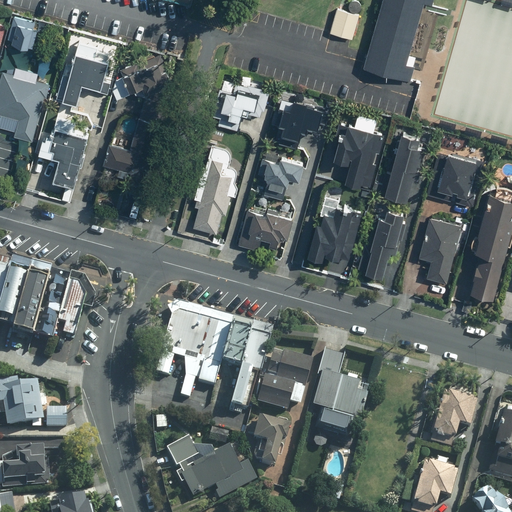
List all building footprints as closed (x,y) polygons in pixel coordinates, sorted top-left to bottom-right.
[(385,0),(367,69),(407,80),(427,0),(385,0)] [(511,0),(499,0),(498,6),(490,4),(491,0),(464,0),(432,116),(511,138),(511,0)] [(359,15),(335,9),(330,31),(354,37),(359,15)] [(7,39),(11,40),(10,45),(26,49),(27,46),(32,48),(33,44),(36,30),(33,29),(34,21),(13,16),(7,39)] [(75,106),(80,87),(107,93),(110,82),(103,80),(107,62),(82,56),(74,54),(69,75),(61,74),(55,101),(62,103),(75,106)] [(165,69),(157,73),(150,58),(122,70),(124,75),(115,79),(112,89),(117,100),(132,93),(132,91),(141,87),(144,94),(171,82),(165,69)] [(13,137),(19,139),(20,139),(17,154),(26,156),(30,141),(32,141),(43,102),(45,102),(50,84),(36,80),(37,74),(15,68),(14,74),(1,71),(0,76),(0,128),(14,132),(13,137)] [(266,90),(267,84),(259,83),(257,89),(249,87),(250,77),(240,75),(239,85),(226,82),(224,91),(219,90),(213,116),(219,117),(217,125),(237,129),(240,115),(246,116),(246,114),(260,117),(261,112),(265,112),(269,91),(266,90)] [(318,132),(323,110),(303,104),(302,108),(279,102),(270,136),(278,138),(276,143),(298,148),(301,133),(307,129),(318,132)] [(344,163),(344,166),(347,167),(344,183),(360,187),(376,118),(356,113),(353,126),(338,122),(334,139),(336,139),(331,160),(344,163)] [(137,117),(130,149),(108,145),(104,165),(130,171),(125,193),(143,197),(148,174),(150,164),(148,163),(157,121),(137,117)] [(73,183),(85,127),(52,120),(47,140),(42,138),(38,155),(58,159),(53,179),(73,183)] [(399,132),(389,172),(384,171),(381,184),(375,182),(374,188),(385,191),(384,197),(405,202),(411,179),(418,180),(420,171),(415,170),(421,148),(416,147),(418,137),(399,132)] [(213,146),(209,163),(207,170),(203,169),(194,206),(199,207),(193,229),(217,235),(221,215),(226,216),(231,195),(235,196),(237,187),(237,186),(237,185),(237,184),(237,183),(236,183),(236,181),(236,180),(237,179),(237,178),(237,177),(237,176),(237,175),(237,174),(236,174),(236,173),(236,172),(235,171),(234,170),(233,169),(232,168),(229,168),(229,167),(229,166),(229,165),(230,164),(230,163),(230,162),(230,161),(229,160),(229,159),(229,158),(229,157),(228,156),(228,155),(227,154),(227,153),(226,153),(226,152),(225,151),(224,151),(224,150),(223,149),(222,149),(222,148),(221,148),(220,148),(219,147),(218,147),(217,147),(216,146),(215,146),(214,146),(213,146)] [(474,202),(467,200),(476,165),(483,167),(484,162),(439,150),(427,195),(472,207),(474,202)] [(267,152),(265,160),(260,159),(257,173),(264,175),(261,186),(257,185),(255,192),(283,199),(288,180),(299,183),(302,169),(304,163),(278,157),(279,154),(267,152)] [(28,159),(16,157),(10,180),(23,183),(28,159)] [(490,298),(511,217),(511,199),(486,193),(470,252),(478,254),(468,292),(490,298)] [(361,212),(334,205),(331,214),(322,212),(319,224),(314,223),(305,256),(320,260),(322,253),(347,260),(361,212)] [(363,272),(380,276),(386,251),(392,252),(396,238),(402,239),(406,223),(400,222),(403,213),(385,208),(383,216),(375,214),(367,244),(363,243),(357,268),(363,270),(363,272)] [(265,209),(264,213),(247,209),(239,243),(257,248),(260,239),(267,241),(266,247),(275,249),(278,239),(287,241),(292,220),(276,216),(277,212),(265,209)] [(430,260),(426,277),(444,282),(460,226),(428,217),(418,257),(430,260)] [(19,265),(0,259),(0,305),(6,308),(19,265)] [(23,325),(39,329),(42,317),(57,264),(41,260),(39,271),(23,325)] [(42,317),(65,325),(75,288),(70,269),(57,264),(42,317)] [(39,271),(19,265),(6,308),(3,319),(23,325),(39,271)] [(236,399),(242,378),(254,331),(170,309),(158,353),(206,366),(199,389),(236,399)] [(341,437),(345,424),(357,427),(365,396),(354,393),(357,380),(338,375),(343,357),(323,352),(317,374),(319,374),(311,407),(320,409),(315,430),(341,437)] [(265,379),(260,378),(254,402),(287,411),(289,403),(298,405),(309,362),(273,353),(265,379)] [(0,405),(4,405),(7,428),(44,423),(38,384),(17,387),(17,381),(0,383),(0,405)] [(474,404),(440,395),(428,444),(450,449),(455,427),(467,430),(474,404)] [(46,409),(45,428),(66,429),(67,410),(46,409)] [(511,418),(499,415),(491,447),(493,448),(487,472),(511,478),(511,418)] [(166,430),(165,417),(154,417),(155,430),(166,430)] [(258,465),(271,469),(279,442),(283,443),(288,429),(255,420),(254,425),(250,424),(247,434),(252,436),(250,441),(255,442),(251,458),(259,461),(258,465)] [(207,432),(206,441),(225,443),(226,434),(207,432)] [(246,463),(237,468),(226,448),(214,454),(209,447),(192,446),(188,438),(164,451),(174,469),(177,467),(180,473),(178,473),(192,498),(213,487),(216,492),(214,494),(217,500),(255,481),(246,463)] [(16,459),(3,460),(5,491),(51,487),(49,457),(45,458),(44,448),(16,450),(16,459)] [(453,474),(420,465),(407,511),(430,511),(435,497),(447,500),(453,474)] [(506,511),(488,488),(470,502),(477,511),(506,511)] [(86,511),(84,498),(56,504),(57,511),(86,511)]
